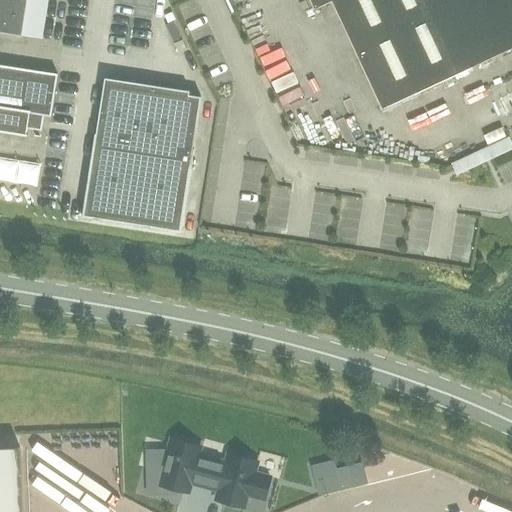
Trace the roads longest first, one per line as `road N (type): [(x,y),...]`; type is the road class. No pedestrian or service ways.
road 1 (primary): [(511,424),(318,354),(192,323),(0,292)]
road 2 (unknown): [(250,83),(296,157),(441,193)]
road 3 (unknown): [(250,83),(224,219)]
